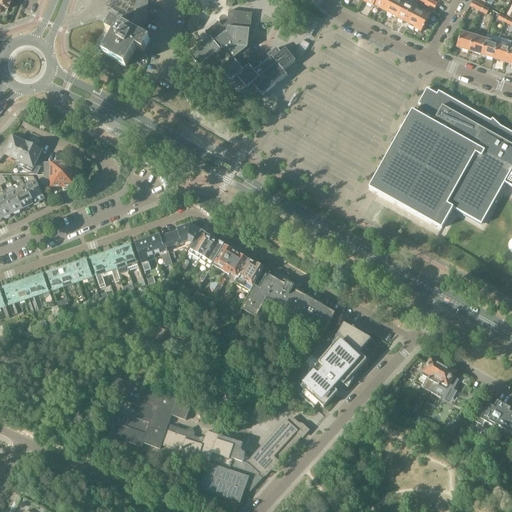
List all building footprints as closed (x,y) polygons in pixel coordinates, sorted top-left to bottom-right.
[(10,0),(0,0),(0,10),(1,8),(7,10),(10,0)] [(138,0),(137,15),(134,15),(131,21),(140,26),(143,21),(146,21),(148,0),(138,0)] [(376,0),(374,6),(387,13),(393,0),(376,0)] [(399,0),(393,0),(387,13),(397,18),(405,3),(407,0),(406,0),(401,0),(401,1),(399,0)] [(421,0),(420,2),(434,10),(437,4),(430,0),(421,0)] [(473,1),(470,7),(478,11),(481,5),(473,1)] [(408,24),(416,9),(418,6),(413,4),(411,6),(405,3),(397,18),(408,24)] [(481,5),(478,11),(486,15),(489,9),(481,5)] [(421,32),(430,15),(431,13),(426,10),(425,12),(423,11),(422,12),(416,9),(408,24),(414,27),(413,28),(421,32)] [(190,55),(189,55),(200,68),(206,63),(215,75),(221,70),(231,82),(237,77),(247,89),(253,84),(262,96),(287,76),(284,71),(296,62),(286,49),(281,53),(277,48),(268,56),(270,59),(262,66),(248,48),(251,14),(252,14),(228,11),(228,12),(229,12),(228,24),(223,28),(221,26),(218,22),(217,23),(217,24),(207,32),(207,31),(205,33),(208,36),(210,38),(202,45),(190,55)] [(498,19),(505,23),(507,18),(500,15),(498,19)] [(136,49),(144,53),(150,41),(144,37),(113,20),(106,32),(114,36),(103,54),(126,67),(136,49)] [(456,48),(469,52),(474,36),(461,32),(456,48)] [(469,52),(481,55),(486,40),(474,36),(469,52)] [(506,63),(510,48),(511,42),(499,39),(498,44),(493,59),(506,63)] [(498,44),(486,40),(481,55),(493,59),(498,44)] [(300,45),(295,54),(302,58),(307,49),(309,45),(302,41),(300,45)] [(412,111),(369,188),(442,229),(453,209),(464,215),(463,216),(482,227),(506,184),(511,187),(511,132),(501,126),(493,118),(491,121),(438,91),(437,94),(427,89),(418,104),(420,105),(416,113),(412,111)] [(0,161),(5,155),(17,161),(25,143),(19,140),(20,138),(12,134),(0,147),(0,161)] [(26,144),(25,143),(17,161),(26,165),(24,169),(31,172),(29,175),(37,175),(42,164),(37,161),(42,150),(27,143),(26,144)] [(41,184),(45,184),(45,185),(52,185),(52,186),(69,186),(71,184),(71,179),(74,179),(76,177),(76,175),(74,173),(74,164),(64,164),(64,162),(58,162),(58,163),(53,163),(52,164),(45,164),(45,176),(37,176),(41,184)] [(24,187),(24,188),(27,194),(29,194),(31,198),(30,199),(30,200),(32,205),(44,199),(36,182),(24,187)] [(23,209),(32,205),(30,200),(30,199),(31,198),(29,194),(27,194),(24,188),(24,187),(22,183),(17,186),(19,190),(15,192),(14,192),(18,199),(19,198),(21,203),(21,204),(20,204),(23,209)] [(14,192),(15,192),(13,187),(9,189),(3,192),(6,196),(5,197),(8,204),(10,203),(12,207),(11,209),(13,214),(23,209),(20,204),(21,204),(21,203),(19,198),(18,199),(14,192)] [(5,197),(6,196),(3,192),(0,193),(0,207),(2,212),(2,213),(1,214),(3,219),(13,214),(11,209),(12,207),(10,203),(8,204),(5,197)] [(178,232),(168,236),(171,247),(165,249),(171,266),(172,265),(171,260),(175,258),(173,253),(184,249),(188,251),(200,231),(190,226),(177,230),(178,232)] [(188,254),(200,261),(212,239),(205,235),(206,235),(201,232),(188,254)] [(166,267),(171,266),(165,249),(171,247),(168,236),(160,239),(159,236),(147,240),(154,260),(162,257),(166,267)] [(212,239),(200,261),(211,268),(224,246),(219,243),(219,244),(212,239)] [(148,262),(154,260),(147,240),(136,244),(145,272),(150,270),(148,262)] [(131,246),(120,249),(126,267),(131,266),(133,271),(139,269),(131,246)] [(221,271),(225,274),(237,254),(231,250),(227,247),(226,247),(225,247),(212,268),(220,273),(221,271)] [(121,269),(126,267),(120,249),(110,253),(118,276),(123,274),(121,269)] [(120,282),(118,276),(110,253),(100,256),(106,274),(112,272),(116,284),(120,282)] [(235,282),(248,260),(247,260),(246,259),(242,256),(241,256),(237,254),(225,274),(229,276),(228,278),(235,282)] [(101,276),(106,274),(100,256),(90,259),(101,289),(105,288),(101,276)] [(183,260),(179,267),(184,270),(189,263),(183,260)] [(83,282),(88,280),(89,284),(94,282),(87,261),(77,264),(83,282)] [(251,292),(264,270),(264,269),(263,267),(258,264),(256,265),(249,261),(236,284),(251,292)] [(77,264),(67,267),(79,303),(84,301),(78,284),(83,282),(77,264)] [(81,310),(79,303),(67,267),(57,271),(63,289),(68,287),(70,294),(74,293),(78,303),(74,304),(77,311),(81,310)] [(58,290),(63,289),(57,271),(47,274),(54,295),(59,293),(58,290)] [(199,284),(201,285),(210,271),(209,271),(203,272),(203,276),(200,277),(200,281),(198,281),(199,284)] [(255,286),(242,309),(256,317),(267,299),(325,332),(335,314),(292,289),(293,287),(269,272),(259,289),(255,286)] [(43,275),(33,279),(39,297),(44,295),(45,297),(50,296),(43,275)] [(215,291),(222,279),(221,278),(218,283),(210,284),(210,289),(214,292),(215,291)] [(33,279),(23,282),(33,312),(38,310),(34,298),(39,297),(33,279)] [(225,281),(222,279),(215,291),(219,293),(222,286),(225,281)] [(23,282),(14,285),(20,303),(25,302),(29,313),(33,312),(23,282)] [(4,289),(13,315),(18,314),(15,305),(20,303),(14,285),(4,289)] [(9,318),(0,290),(0,310),(1,310),(4,320),(9,318)] [(229,295),(225,303),(228,305),(233,297),(229,295)] [(66,300),(57,303),(59,308),(68,305),(66,300)] [(353,327),(352,328),(344,324),(336,337),(335,337),(335,336),(334,336),(333,335),(331,335),(330,335),(329,335),(328,336),(327,336),(326,336),(325,337),(325,338),(319,344),(285,382),(314,408),(318,403),(324,408),(338,392),(336,390),(342,384),(344,385),(346,384),(343,381),(352,370),(355,373),(354,373),(355,373),(367,360),(360,354),(359,353),(359,352),(360,352),(360,351),(370,340),(371,339),(359,332),(353,327)] [(422,388),(429,392),(443,366),(431,359),(423,373),(424,373),(423,376),(427,378),(422,388)] [(429,392),(436,396),(442,387),(445,389),(446,388),(447,386),(448,387),(448,386),(453,389),(458,381),(453,378),(455,372),(456,369),(449,365),(447,368),(443,366),(429,392)] [(115,379),(109,396),(137,406),(133,418),(116,411),(112,423),(115,424),(110,440),(114,442),(124,445),(125,442),(142,448),(143,444),(160,450),(162,446),(181,453),(198,459),(199,457),(210,461),(212,454),(229,459),(230,458),(233,459),(229,472),(208,464),(200,488),(200,489),(206,491),(239,503),(244,490),(250,492),(263,479),(262,478),(265,475),(250,462),(251,460),(251,459),(247,456),(241,450),(243,444),(235,441),(233,441),(207,432),(206,434),(206,436),(200,439),(190,435),(187,435),(187,434),(186,431),(168,425),(169,424),(168,424),(171,416),(185,421),(186,421),(191,405),(180,402),(177,400),(143,389),(146,380),(135,376),(132,385),(115,379)] [(450,390),(446,388),(445,389),(442,387),(436,396),(443,400),(444,399),(450,390)] [(469,430),(484,438),(489,430),(483,427),(485,422),(499,430),(498,431),(511,440),(511,439),(511,413),(509,411),(510,410),(511,409),(497,401),(495,405),(490,402),(480,419),(476,416),(469,430)] [(224,409),(237,419),(240,415),(227,406),(224,409)] [(416,425),(426,419),(422,414),(413,420),(416,425)] [(251,460),(250,462),(265,475),(265,476),(301,437),(302,438),(308,431),(302,425),(298,424),(292,418),(287,423),(286,422),(285,423),(251,460)]
